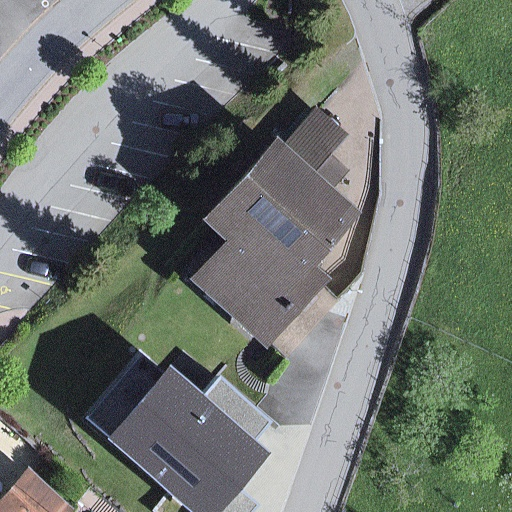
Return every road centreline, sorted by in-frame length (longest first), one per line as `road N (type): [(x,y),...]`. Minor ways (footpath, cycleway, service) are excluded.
road 1 (residential): [(372,0),(401,60),(411,150),(390,281),(309,511)]
road 2 (tertiary): [(0,115),(112,0)]
